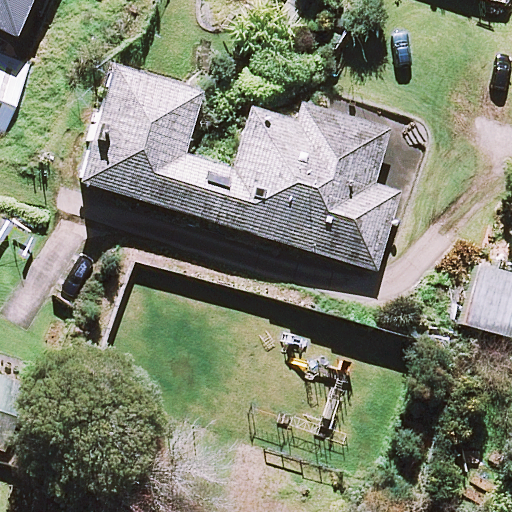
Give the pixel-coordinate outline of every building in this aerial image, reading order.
[(0,0),(0,36),(11,41),(28,0),(0,0)] [(28,69),(0,59),(0,149),(0,150),(28,69)] [(196,95),(107,70),(73,186),(374,273),(397,195),(371,187),(387,131),(326,113),(287,102),(282,121),(246,110),(228,172),(178,157),(196,95)] [(511,278),(476,268),(459,326),(511,341),(511,278)] [(30,386),(0,376),(0,451),(7,454),(30,386)]
